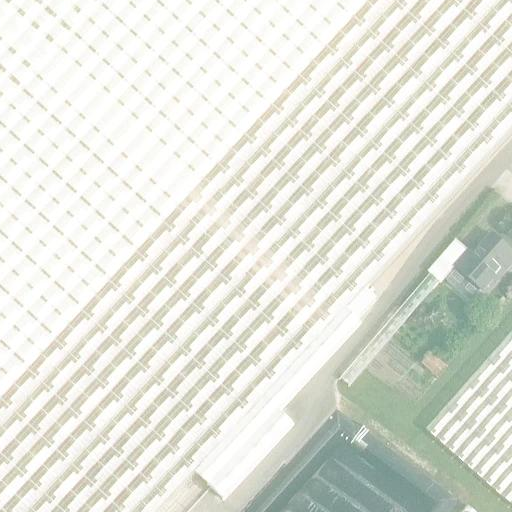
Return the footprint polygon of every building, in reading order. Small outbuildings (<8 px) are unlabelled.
[(511,0),(0,0),(0,511),(161,511),(196,475),(211,489),(223,501),(293,426),(279,412),(361,324),(347,312),(511,133),(511,0)] [(473,255),(468,251),(455,266),(456,267),(481,291),(493,279),(496,281),(511,263),(511,254),(491,235),(473,255)] [(455,266),(468,251),(456,241),(427,274),(429,276),(340,379),(350,387),(365,370),(371,375),(386,357),(380,353),(438,284),(440,285),(456,267),(455,266)] [(511,333),(426,431),(511,502),(511,333)] [(431,353),(421,364),(436,378),(446,366),(431,353)]
